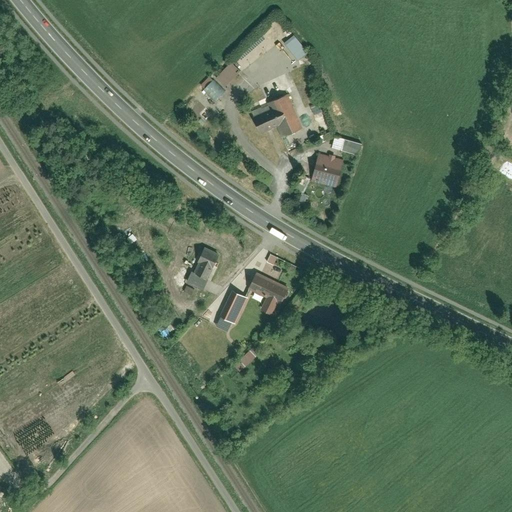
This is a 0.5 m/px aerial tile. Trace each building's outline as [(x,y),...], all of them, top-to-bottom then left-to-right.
[(298,33),(288,41),(302,58),(312,50),(298,33)] [(234,61),(219,76),(228,85),(243,70),(234,61)] [(227,90),(214,79),(205,88),(217,100),(227,90)] [(306,127),(290,92),(270,102),(273,109),(280,125),(285,136),(306,127)] [(280,125),(273,109),(256,116),(264,133),(280,125)] [(364,143),(338,136),(335,147),(361,154),(364,143)] [(344,159),(320,154),(314,180),(338,186),(344,159)] [(313,178),(303,173),(296,187),(305,192),(313,178)] [(224,253),(208,247),(202,261),(205,262),(217,268),(224,253)] [(268,261),(274,264),(278,257),(272,254),(268,261)] [(217,268),(205,262),(200,273),(210,278),(213,279),(217,268)] [(195,271),(190,281),(206,288),(210,278),(200,273),(195,271)] [(292,288),(261,272),(253,287),(270,296),(282,302),(284,303),(292,288)] [(252,299),(236,291),(224,314),(240,322),(252,299)] [(282,302),(270,296),(264,308),(276,314),(282,302)] [(257,345),(237,364),(243,371),(264,351),(257,345)]
